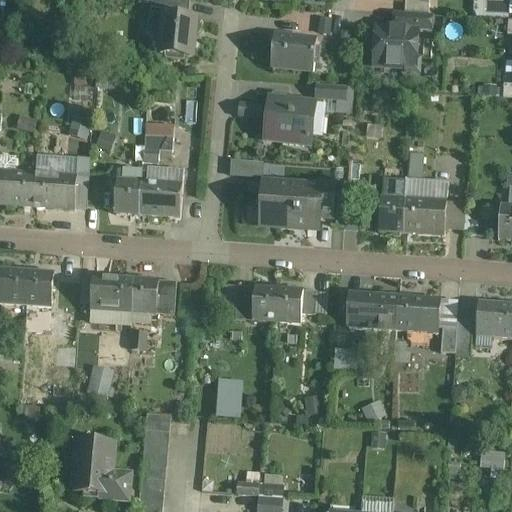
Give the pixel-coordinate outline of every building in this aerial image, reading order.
[(191,1),(173,0),(164,0),(163,12),(189,14),(191,1)] [(425,4),(405,3),(405,14),(429,16),(429,4),(425,4)] [(431,17),(395,14),(394,30),(418,32),(417,33),(430,34),(431,17)] [(197,21),(150,16),(148,32),(161,33),(159,55),(192,58),(197,21)] [(394,30),(377,29),(375,67),(405,69),(409,74),(415,74),(419,71),(419,65),(416,60),(417,33),(418,32),(394,30)] [(316,42),(278,38),(278,36),(277,36),(273,71),(274,72),(274,70),(312,74),(312,76),(313,76),(317,40),(316,40),(316,42)] [(106,83),(84,82),(83,96),(106,97),(106,83)] [(511,86),(504,86),(503,100),(511,100),(511,86)] [(346,89),(317,87),(316,102),(345,104),(346,89)] [(315,105),(270,100),(267,126),(265,142),(282,144),(282,146),(310,150),(315,105)] [(264,108),(240,105),(240,108),(238,118),(262,122),(264,108)] [(91,123),(73,117),(68,138),(86,143),(91,123)] [(37,122),(20,118),(19,120),(16,131),(34,135),(37,122)] [(174,128),(149,127),(148,138),(173,140),(174,128)] [(126,141),(103,128),(94,143),(117,156),(126,141)] [(148,138),(145,138),(145,152),(160,153),(172,154),(173,140),(148,138)] [(145,152),(144,152),(144,165),(159,166),(160,153),(145,152)] [(16,160),(0,158),(0,173),(15,175),(16,160)] [(78,161),(38,158),(36,176),(77,179),(78,161)] [(90,162),(78,161),(77,179),(77,187),(88,188),(90,162)] [(263,165),(231,162),(230,178),(262,180),(263,165)] [(142,173),(124,172),(123,182),(122,182),(118,182),(115,216),(139,218),(142,184),(142,173)] [(15,175),(0,173),(0,207),(34,210),(36,176),(15,175)] [(77,179),(36,176),(34,210),(75,213),(77,187),(77,179)] [(401,184),(384,183),(383,200),(382,200),(380,234),(403,236),(406,202),(407,182),(405,182),(405,184),(401,183),(401,184)] [(142,184),(139,218),(180,221),(183,187),(142,184)] [(337,185),(320,184),(320,191),(321,191),(320,209),(335,210),(337,185)] [(347,185),(337,185),(335,210),(335,222),(334,227),(345,227),(347,189),(347,185)] [(320,191),(263,187),(261,209),(268,210),(267,227),(319,230),(319,221),(320,209),(321,191),(320,191)] [(368,190),(347,189),(345,227),(344,232),(356,233),(358,204),(367,204),(368,190)] [(447,204),(406,202),(403,236),(444,239),(445,232),(447,206),(447,204)] [(465,207),(447,206),(445,232),(463,234),(465,207)] [(511,208),(502,208),(500,242),(511,242),(511,208)] [(335,210),(320,209),(319,221),(335,222),(335,210)] [(494,217),(472,216),(471,236),(493,238),(494,217)] [(30,274),(0,272),(0,306),(27,308),(30,274)] [(53,276),(30,274),(27,308),(51,310),(53,276)] [(135,282),(93,279),(91,312),(132,315),(135,282)] [(196,293),(193,294),(181,293),(179,318),(187,318),(182,385),(177,384),(176,391),(182,392),(181,392),(194,393),(194,388),(197,388),(201,339),(213,340),(217,290),(217,289),(223,289),(223,283),(218,282),(206,281),(205,286),(202,286),(202,289),(199,292),(196,293)] [(158,283),(135,282),(132,315),(156,317),(158,283)] [(176,284),(158,283),(156,317),(174,318),(176,284)] [(237,288),(224,287),(222,321),(235,322),(237,288)] [(255,289),(237,288),(235,322),(253,323),(255,289)] [(280,291),(255,289),(253,323),(277,325),(280,291)] [(303,293),(280,291),(277,325),(301,326),(302,316),(303,293)] [(317,294),(303,293),(302,316),(315,317),(317,294)] [(399,299),(351,295),(349,330),(396,334),(396,333),(399,299)] [(440,302),(399,299),(396,333),(438,336),(438,329),(440,302)] [(458,303),(440,302),(438,329),(442,330),(456,330),(456,323),(458,303)] [(511,306),(478,304),(476,339),(511,341),(511,306)] [(132,315),(91,312),(90,326),(132,329),(132,315)] [(473,324),(456,323),(456,330),(454,356),(470,357),(473,324)] [(456,330),(442,330),(441,355),(454,356),(456,330)] [(146,335),(132,334),(131,352),(145,353),(146,335)] [(373,338),(359,337),(358,362),(371,363),(373,338)] [(331,371),(350,371),(350,351),(332,350),(331,371)] [(114,373),(94,368),(87,394),(107,400),(114,373)] [(240,419),(242,381),(216,380),(214,418),(240,419)] [(35,395),(23,394),(22,406),(34,408),(35,395)] [(53,411),(26,409),(25,421),(52,423),(53,411)] [(171,418),(147,417),(146,434),(170,436),(171,418)] [(370,434),(354,432),(354,447),(369,448),(370,434)] [(170,436),(146,434),(145,445),(168,448),(170,436)] [(386,436),(372,435),(371,451),(385,452),(386,436)] [(129,478),(112,476),(114,445),(78,441),(73,494),(98,497),(98,499),(127,502),(127,501),(129,479),(129,478)] [(168,448),(145,445),(144,457),(167,459),(168,448)] [(167,459),(144,457),(142,469),(166,471),(167,459)] [(166,471),(142,469),(141,480),(141,481),(165,483),(166,471)] [(141,480),(129,479),(127,501),(139,502),(140,492),(141,481),(141,480)] [(165,483),(141,481),(140,492),(164,495),(165,483)] [(259,486),(238,485),(237,497),(258,498),(259,486)] [(283,488),(259,486),(258,498),(282,500),(283,488)] [(164,495),(140,492),(139,502),(139,504),(139,505),(163,507),(164,495)] [(281,511),(282,500),(258,498),(257,511),(281,511)]
